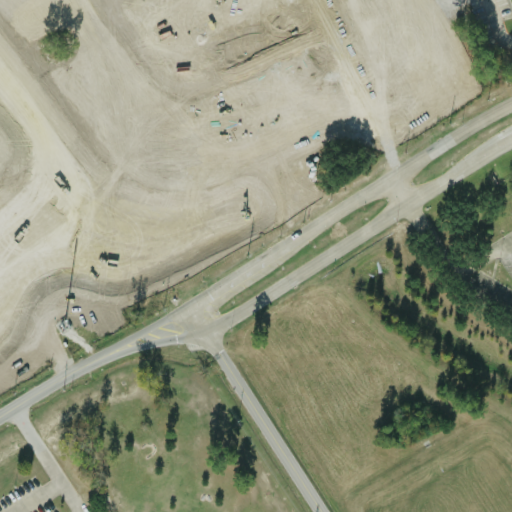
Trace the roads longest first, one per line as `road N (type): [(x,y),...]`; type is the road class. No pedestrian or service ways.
road 1 (secondary): [(511,109),(270,264)]
road 2 (tertiary): [(322,511),(193,309)]
road 3 (residential): [(398,182),(359,95),(348,89),(375,171),(398,182)]
road 4 (secondary): [(204,330),(357,236)]
road 5 (secondary): [(0,416),(147,335)]
